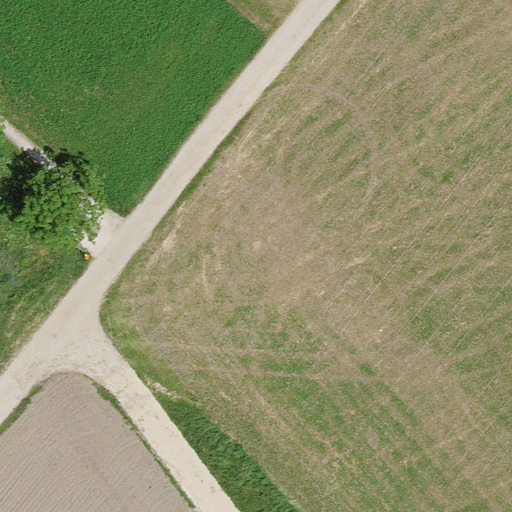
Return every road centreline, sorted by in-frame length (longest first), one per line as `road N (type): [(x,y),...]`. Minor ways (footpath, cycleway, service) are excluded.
road 1 (track): [(0,402),(329,0)]
road 2 (track): [(216,511),(70,314)]
